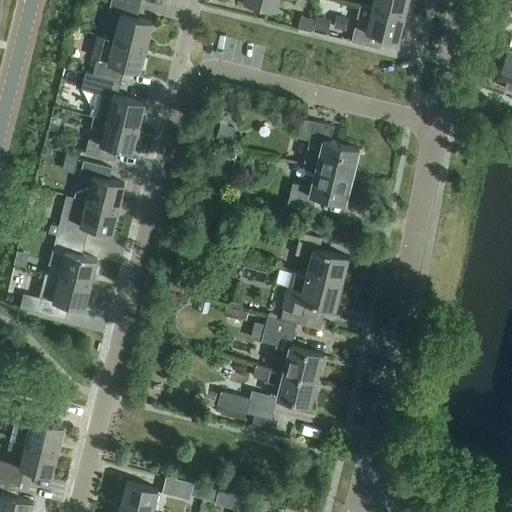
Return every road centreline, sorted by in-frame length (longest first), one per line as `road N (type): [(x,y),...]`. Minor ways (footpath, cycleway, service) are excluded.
road 1 (residential): [(188,82),(76,511)]
road 2 (residential): [(437,125),(366,474)]
road 3 (residential): [(437,125),(221,72),(188,82)]
road 4 (residential): [(366,474),(511,511)]
road 5 (tertiary): [(31,0),(0,125)]
road 6 (residential): [(461,0),(437,125)]
